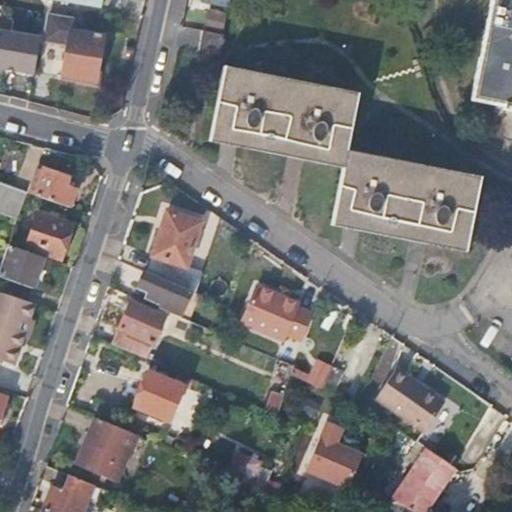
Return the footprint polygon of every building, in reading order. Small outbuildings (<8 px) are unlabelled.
[(511,0),(491,0),(470,99),(495,104),(488,136),(511,140),(511,0)] [(48,37),(69,42),(71,30),(74,17),(52,13),(48,37)] [(42,37),(0,29),(0,69),(35,75),(42,37)] [(71,30),(69,42),(63,73),(95,79),(103,36),(71,30)] [(223,34),(203,31),(199,52),(219,56),(223,34)] [(224,67),(208,142),(253,151),(344,168),(332,226),(465,253),(480,178),(347,150),(359,93),(224,67)] [(31,191),(70,205),(75,187),(67,183),(68,178),(67,173),(46,166),(45,169),(39,167),(31,191)] [(29,191),(0,179),(0,210),(20,218),(29,191)] [(38,210),(27,244),(61,255),(66,240),(69,240),(72,230),(71,228),(71,221),(38,210)] [(192,291),(196,293),(202,272),(186,266),(201,221),(167,210),(148,272),(192,291)] [(36,287),(46,255),(12,243),(1,275),(36,287)] [(148,272),(144,270),(137,286),(141,288),(137,297),(178,315),(186,319),(188,315),(182,312),(192,291),(148,272)] [(304,337),(314,309),(301,304),(302,300),(260,285),(246,322),(289,338),(291,333),(304,337)] [(0,356),(15,362),(35,302),(0,289),(0,356)] [(197,312),(203,296),(196,293),(192,291),(182,312),(188,315),(192,316),(194,311),(197,312)] [(112,343),(147,359),(165,316),(131,301),(112,343)] [(195,323),(208,329),(213,320),(197,312),(194,311),(192,316),(188,315),(186,319),(195,323)] [(189,338),(195,323),(186,319),(178,315),(170,330),(189,338)] [(333,366),(316,358),(309,373),(305,382),(322,390),(333,366)] [(305,382),(309,373),(294,367),(291,375),(305,382)] [(149,371),(135,405),(169,421),(184,386),(149,371)] [(394,372),(377,399),(426,431),(445,400),(420,384),(418,387),(394,372)] [(284,394),(269,389),(262,410),(277,416),(284,394)] [(136,435),(94,417),(75,463),(115,482),(136,435)] [(343,429),(327,422),(305,471),(348,489),(362,455),(336,443),(343,429)] [(415,511),(430,511),(459,467),(429,448),(427,452),(397,501),(415,511)] [(229,476),(253,486),(262,462),(239,453),(229,476)] [(51,486),(42,509),(48,511),(86,511),(95,489),(68,476),(62,490),(51,486)] [(463,479),(463,498),(487,498),(487,479),(463,479)] [(110,494),(105,506),(119,511),(127,511),(131,502),(110,494)]
